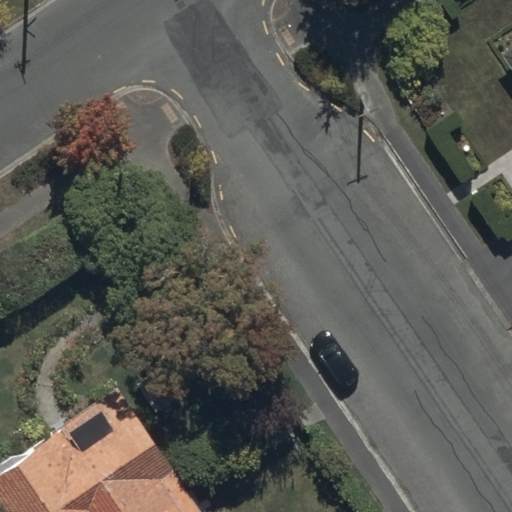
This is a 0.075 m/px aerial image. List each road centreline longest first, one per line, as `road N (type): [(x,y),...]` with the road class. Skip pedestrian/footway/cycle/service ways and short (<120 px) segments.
road 1 (residential): [(181,0),(511,492)]
road 2 (residential): [(0,110),(159,0)]
